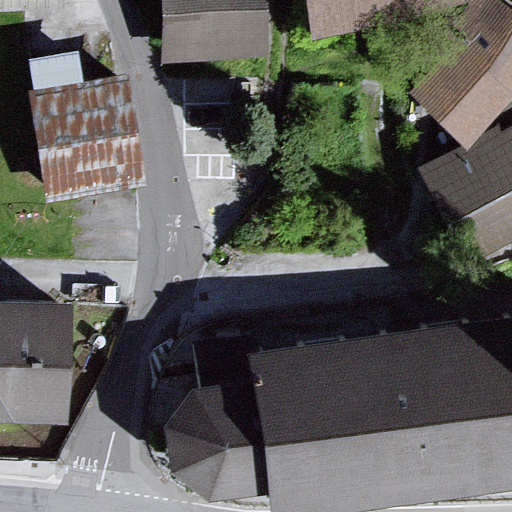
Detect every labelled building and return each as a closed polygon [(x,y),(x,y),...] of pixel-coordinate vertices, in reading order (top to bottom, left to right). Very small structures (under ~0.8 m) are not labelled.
[(256,0),(148,0),(154,65),(268,61),(256,0)] [(431,0),(275,0),(281,29),(433,8),(431,0)] [(511,34),(465,0),(446,0),(382,87),(443,148),(511,63),(511,34)] [(105,77),(14,94),(37,204),(127,180),(105,77)] [(511,129),(400,169),(453,263),(511,238),(511,129)] [(57,307),(0,300),(0,411),(54,412),(57,307)] [(511,324),(222,346),(181,356),(160,380),(133,421),(139,463),(180,492),(221,483),(232,511),(256,511),(511,480),(511,324)]
